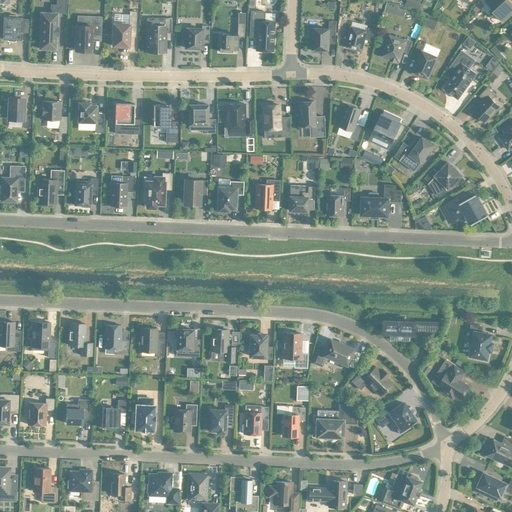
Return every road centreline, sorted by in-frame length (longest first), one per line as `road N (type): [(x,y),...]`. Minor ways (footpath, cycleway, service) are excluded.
road 1 (residential): [(511,241),(0,219)]
road 2 (residential): [(0,301),(337,319),(369,333),(408,367),(447,445)]
road 3 (residential): [(0,450),(371,462),(447,445)]
road 4 (residential): [(289,76),(0,71)]
road 5 (residential): [(511,202),(462,137),(430,111),(371,85),(289,76)]
